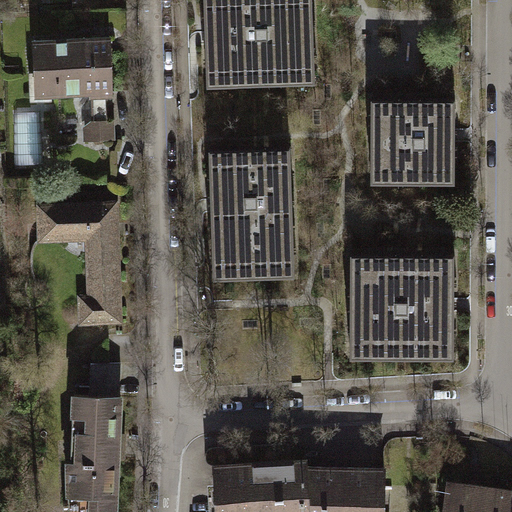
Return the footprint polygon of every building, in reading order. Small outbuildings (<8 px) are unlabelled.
[(311,0),(203,0),(206,85),(314,82),(311,0)] [(91,91),(106,90),(111,90),(109,38),(33,41),(35,93),(91,91)] [(106,90),(91,91),(92,119),(85,127),(86,138),(113,138),(112,120),(108,120),(106,90)] [(454,98),(370,97),(370,182),(453,183),(454,98)] [(289,146),(208,148),(212,277),(293,274),(289,146)] [(119,319),(116,202),(39,204),(40,237),(86,236),(88,296),(79,296),(79,321),(119,319)] [(453,253),(348,252),(348,355),(453,356),(453,253)] [(90,361),(89,394),(118,396),(119,363),(90,361)] [(115,511),(121,396),(118,396),(89,394),(73,394),(71,460),(67,461),(67,511),(115,511)] [(382,511),(384,466),(318,467),(316,460),(217,466),(219,511),(382,511)] [(511,511),(511,494),(448,485),(444,511),(511,511)]
